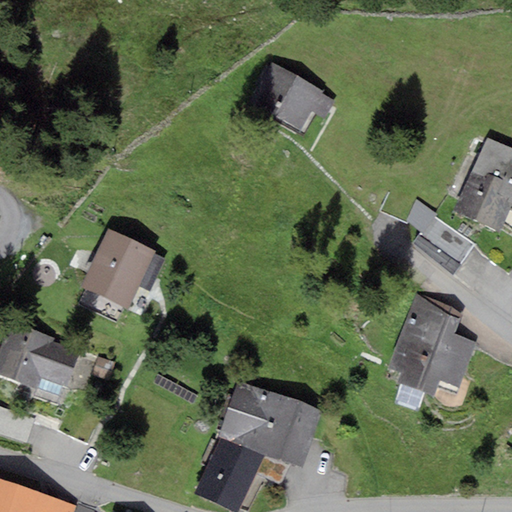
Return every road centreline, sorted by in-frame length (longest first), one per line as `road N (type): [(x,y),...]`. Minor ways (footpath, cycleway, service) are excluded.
road 1 (residential): [(169,511),(0,456)]
road 2 (residential): [(511,506),(380,511)]
